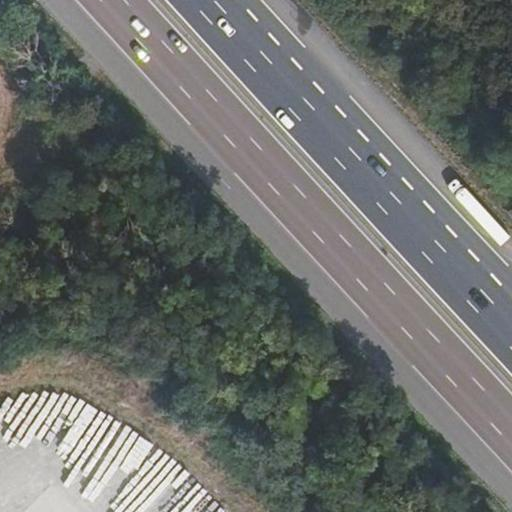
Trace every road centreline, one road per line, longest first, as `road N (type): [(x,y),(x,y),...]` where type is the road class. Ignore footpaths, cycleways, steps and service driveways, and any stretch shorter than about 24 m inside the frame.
road 1 (motorway): [(113,0),(511,432)]
road 2 (motorway): [(511,330),(211,0)]
